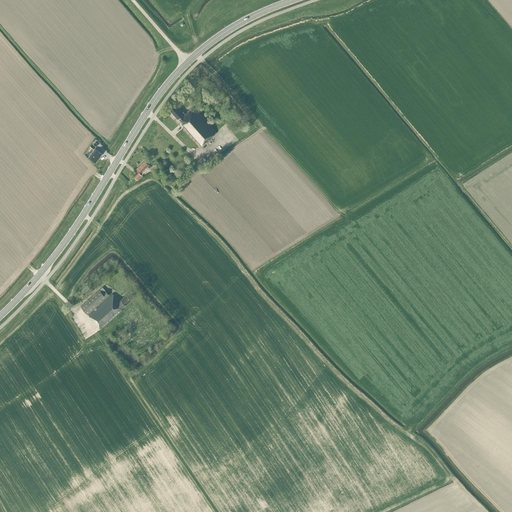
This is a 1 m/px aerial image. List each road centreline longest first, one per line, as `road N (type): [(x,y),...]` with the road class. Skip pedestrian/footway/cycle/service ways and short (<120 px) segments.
road 1 (primary): [(0,315),(69,235),(186,62)]
road 2 (primary): [(186,62),(232,27),(293,0)]
